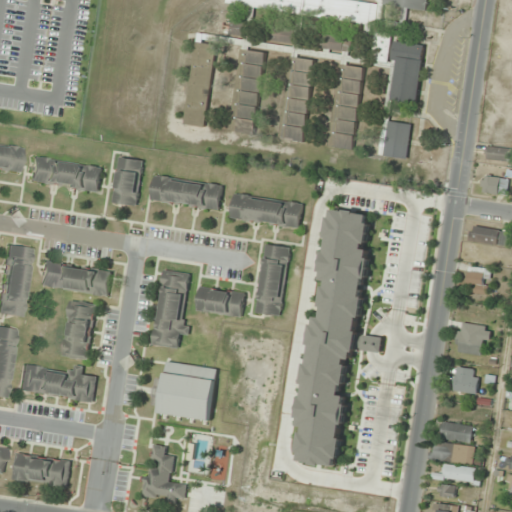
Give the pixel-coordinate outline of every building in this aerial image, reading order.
[(380,24),(374,64),(393,67),(388,104),(416,108),(425,45),(395,41),(397,27),(405,28),(407,9),(428,12),(429,0),(384,0),(384,5),(403,8),(402,22),(381,19),(384,3),(363,0),(227,0),(227,3),(380,24)] [(255,134),(266,51),(249,49),(250,40),(245,40),(248,21),(232,19),(229,36),(230,36),(229,43),(240,44),(228,131),(255,134)] [(293,44),(296,31),(274,26),(272,40),(293,44)] [(184,125),(206,128),(217,40),(226,41),(227,37),(195,33),(184,125)] [(350,61),(351,36),(324,35),(323,50),(344,51),(344,61),(350,61)] [(280,139),(305,142),(315,60),(290,57),(280,139)] [(365,68),(338,64),(327,146),(353,150),(365,68)] [(406,158),(412,124),(384,120),(379,154),(406,158)] [(23,146),(0,143),(0,170),(19,173),(23,146)] [(485,157),(510,162),(511,154),(511,149),(488,145),(485,157)] [(102,166),(33,156),(29,183),(98,193),(102,166)] [(112,203),(138,206),(143,159),(117,156),(112,203)] [(150,202),(220,210),(223,182),(154,174),(150,202)] [(510,179),(484,175),(481,191),(506,196),(510,179)] [(300,228),(303,200),(234,193),(231,220),(300,228)] [(471,244),(506,245),(507,229),(471,228),(471,244)] [(281,317),(290,246),(265,243),(255,313),(281,317)] [(0,315),(22,318),(32,248),(5,245),(0,283),(0,315)] [(39,287),(109,296),(112,270),(42,261),(39,287)] [(491,268),(469,267),(468,292),(490,293),(491,268)] [(190,273),(163,269),(153,345),(179,349),(180,336),(188,337),(190,321),(184,320),(190,273)] [(242,317),(245,291),(199,286),(196,312),(242,317)] [(62,357),(90,360),(96,302),(68,300),(62,357)] [(0,398),(7,400),(16,329),(0,327),(0,398)] [(482,355),(484,335),(458,331),(455,352),(482,355)] [(160,414),(211,421),(219,368),(168,360),(165,381),(156,380),(153,402),(162,403),(160,414)] [(94,402),(97,376),(85,375),(86,366),(72,364),(71,372),(22,366),(19,393),(94,402)] [(454,391),(477,394),(480,369),(457,367),(454,391)] [(473,425),(442,423),(441,439),(472,441),(473,425)] [(432,458),(472,465),(475,448),(435,441),(432,458)] [(143,497),(186,501),(188,483),(172,482),(175,456),(167,455),(168,446),(156,445),(153,476),(146,475),(143,497)] [(72,460),(15,452),(12,480),(68,488),(72,460)] [(433,481),(476,481),(476,466),(443,466),(443,471),(433,471),(433,481)] [(455,497),(456,486),(441,485),(440,496),(455,497)] [(475,511),(476,507),(448,503),(446,511),(475,511)]
